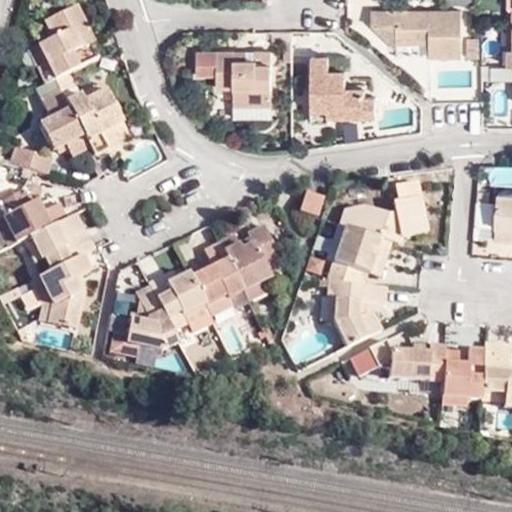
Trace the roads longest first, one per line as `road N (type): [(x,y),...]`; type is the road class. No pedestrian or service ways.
road 1 (residential): [(200,147),(189,162),(109,196),(135,246),(211,214),(233,192),(242,166)]
road 2 (residential): [(242,166),(301,170),(470,151)]
road 3 (residential): [(470,151),(461,287),(511,290)]
road 4 (residential): [(137,21),(308,15),(309,0)]
road 5 (residential): [(137,21),(162,103),(200,147)]
